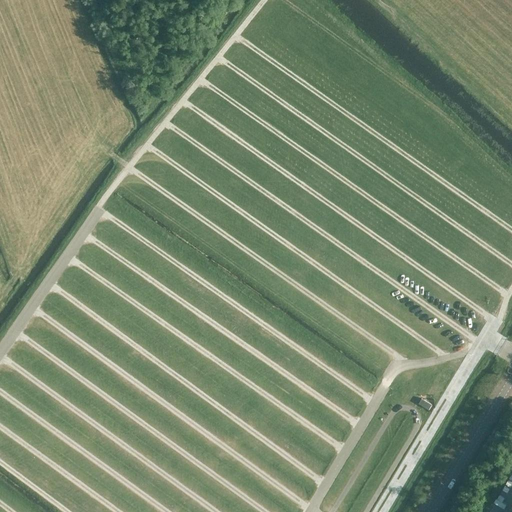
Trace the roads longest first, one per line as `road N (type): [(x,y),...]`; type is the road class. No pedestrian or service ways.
road 1 (track): [(387,511),(478,349)]
road 2 (tertiary): [(431,511),(511,378)]
